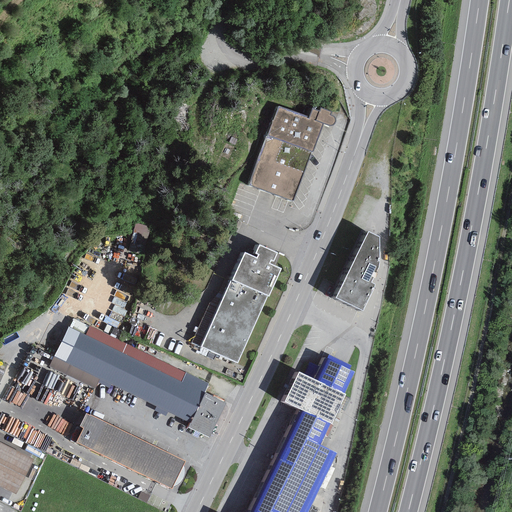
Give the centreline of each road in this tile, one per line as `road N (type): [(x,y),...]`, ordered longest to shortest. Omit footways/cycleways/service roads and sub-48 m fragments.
road 1 (motorway): [(480,0),(448,198),(377,511)]
road 2 (motorway): [(407,511),(475,213),(509,0)]
road 3 (primary): [(196,511),(303,279),(372,96)]
road 4 (unknown): [(315,249),(274,232),(247,238),(184,331),(154,328)]
road 5 (unclassified): [(353,62),(310,53),(241,57),(224,30),(237,0)]
